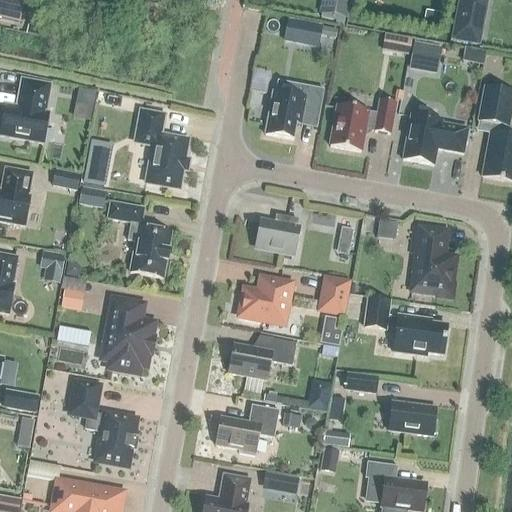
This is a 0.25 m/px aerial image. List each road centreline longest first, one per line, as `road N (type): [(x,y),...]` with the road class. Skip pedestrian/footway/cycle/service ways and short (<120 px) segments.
road 1 (residential): [(461,511),(500,233),(494,219),(224,165)]
road 2 (residential): [(160,511),(224,165)]
road 3 (residential): [(224,165),(247,20)]
